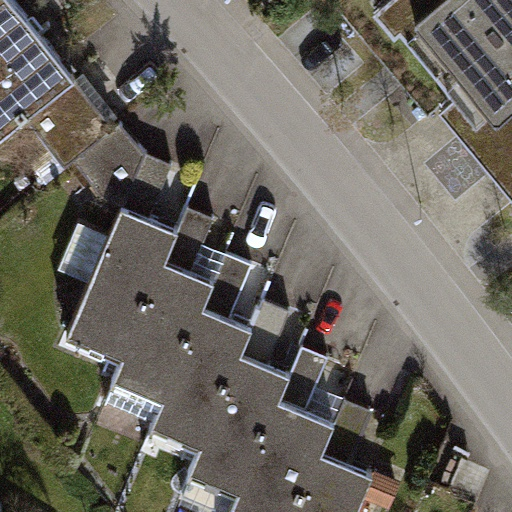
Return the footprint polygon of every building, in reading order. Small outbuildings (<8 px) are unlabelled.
[(0,0),(0,129),(27,109),(75,71),(61,53),(35,21),(18,0),(0,0)] [(511,0),(374,0),(371,3),(389,25),(396,19),(453,85),(438,97),(511,184),(511,0)] [(75,71),(27,109),(67,161),(74,155),(115,124),(75,71)] [(124,198),(151,209),(171,158),(149,149),(123,117),(115,124),(74,155),(98,187),(124,198)] [(124,198),(68,335),(124,357),(114,378),(162,399),(153,425),(198,443),(186,474),(239,495),(232,511),(356,511),(365,493),(376,467),(356,458),(352,456),(324,443),(337,416),(319,409),(307,404),(281,392),(292,366),(275,359),(270,357),(242,345),(254,317),(237,311),(231,308),(206,298),(217,273),(200,266),(191,263),(166,251),(179,222),(158,213),(151,209),(124,198)] [(166,251),(191,263),(214,212),(189,201),(179,222),(166,251)] [(206,298),(231,308),(251,259),(227,249),(217,273),(206,298)] [(242,345),(270,357),(291,305),(264,294),(254,317),(242,345)] [(281,392),(307,404),(329,351),(303,340),(292,366),(281,392)] [(324,443),(352,456),(375,405),(348,392),(337,416),(324,443)] [(376,467),(365,493),(390,505),(401,479),(376,467)]
